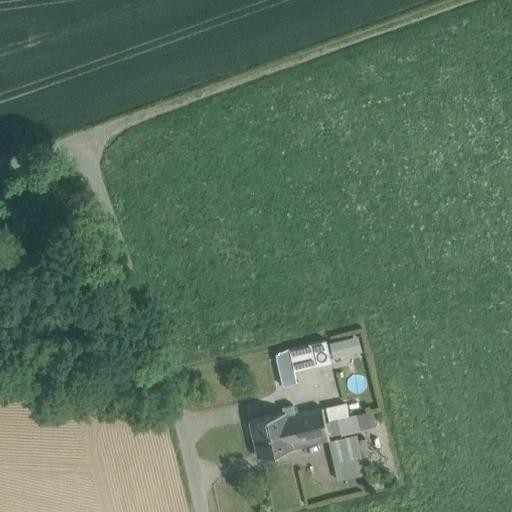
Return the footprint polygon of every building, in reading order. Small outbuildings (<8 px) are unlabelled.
[(333,356),(364,349),(361,333),(329,341),(333,356)] [(328,338),(311,342),(316,362),(332,358),(328,338)] [(292,367),(316,362),(311,342),(288,347),(290,355),(292,367)] [(290,355),(277,358),(283,386),(296,383),(292,367),(290,355)] [(346,401),(325,405),(329,421),(350,416),(346,401)] [(285,413),(250,421),(254,438),(324,422),(321,409),(286,417),(285,413)] [(373,412),(356,416),(360,429),(376,426),(373,412)] [(356,416),(338,420),(341,433),(360,429),(356,416)] [(338,420),(325,423),(328,435),(341,433),(338,420)] [(324,422),(254,438),(258,456),(293,448),(292,443),(328,435),(325,423),(324,422)] [(362,435),(328,441),(331,451),(332,451),(334,461),(351,458),(349,446),(358,444),(364,443),(362,435)] [(351,458),(334,461),(338,481),(365,476),(358,444),(349,446),(351,458)]
